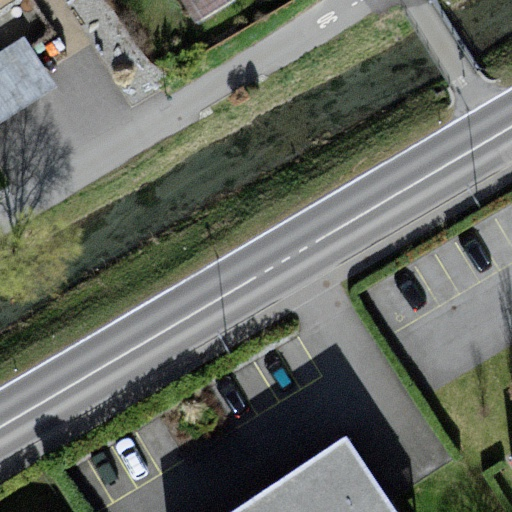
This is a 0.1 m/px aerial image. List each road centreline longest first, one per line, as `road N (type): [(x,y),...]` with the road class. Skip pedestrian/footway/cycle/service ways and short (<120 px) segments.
road 1 (secondary): [(0,431),(511,128)]
road 2 (residential): [(0,229),(363,0)]
